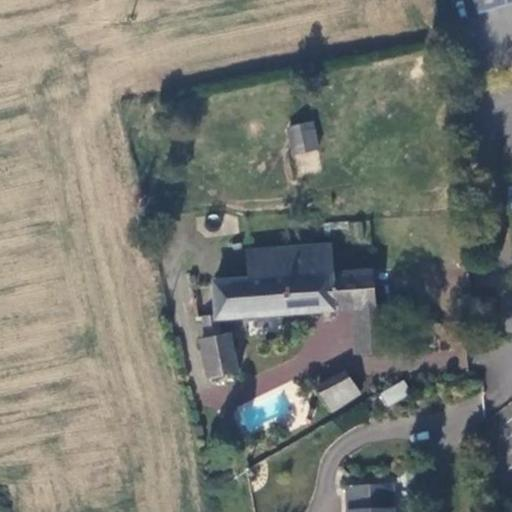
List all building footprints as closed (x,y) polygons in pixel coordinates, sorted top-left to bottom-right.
[(511,0),(473,0),(478,15),(511,5),(511,0)] [(320,153),(313,126),(288,130),(293,159),(320,153)] [(376,307),(373,273),(331,277),(329,250),(256,255),(257,280),(212,284),(213,317),(214,323),(218,322),(352,314),(358,359),(391,355),(385,307),(376,307)] [(213,317),(202,318),(205,340),(220,338),(218,322),(214,323),(213,317)] [(234,373),(227,336),(220,338),(205,340),(199,341),(208,378),(234,373)] [(320,394),(331,411),(356,396),(345,378),(320,394)] [(384,406),(409,396),(403,381),(378,391),(384,406)] [(394,511),(395,505),(394,486),(348,486),(348,511),(394,511)]
